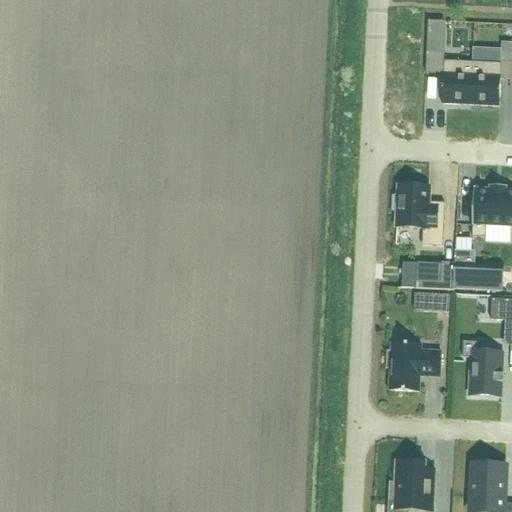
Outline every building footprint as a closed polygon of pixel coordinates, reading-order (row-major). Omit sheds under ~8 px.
[(428,23),(427,55),(443,56),(444,24),(428,23)] [(502,53),(502,62),(511,62),(511,46),(503,46),(502,53)] [(474,51),(473,64),(489,65),(502,66),(502,62),(502,53),(474,51)] [(444,63),(442,106),(471,108),(473,64),(444,63)] [(473,64),(471,108),(499,109),(502,66),(489,65),(473,64)] [(398,214),(397,230),(424,231),(423,248),(443,249),(445,205),(428,205),(429,189),(399,188),(399,197),(395,197),(394,214),(398,214)] [(473,227),(472,239),(486,240),(487,228),(511,229),(511,241),(511,193),(506,193),(506,189),(490,188),(490,192),(476,191),(474,191),(472,227),(473,227)] [(417,284),(417,291),(454,293),(456,255),(455,255),(455,267),(442,266),(418,265),(417,284)] [(456,255),(454,293),(454,291),(503,294),(504,268),(473,266),(473,257),(473,256),(456,255)] [(449,315),(450,297),(424,296),(424,314),(449,315)] [(511,302),(492,301),(491,322),(511,323),(511,302)] [(503,377),(504,356),(479,354),(479,344),(463,344),(463,360),(471,360),(470,390),(470,398),(481,398),(481,399),(501,400),(502,385),(503,385),(504,377),(503,377)] [(387,353),(386,371),(390,371),(389,393),(419,395),(420,377),(426,378),(426,379),(440,379),(441,354),(421,353),(422,347),(391,345),(391,354),(387,353)] [(427,465),(417,464),(396,463),(395,485),(389,484),(387,511),(433,511),(435,471),(427,471),(427,465)] [(474,467),(471,511),(511,511),(511,506),(504,506),(505,468),(474,467)]
